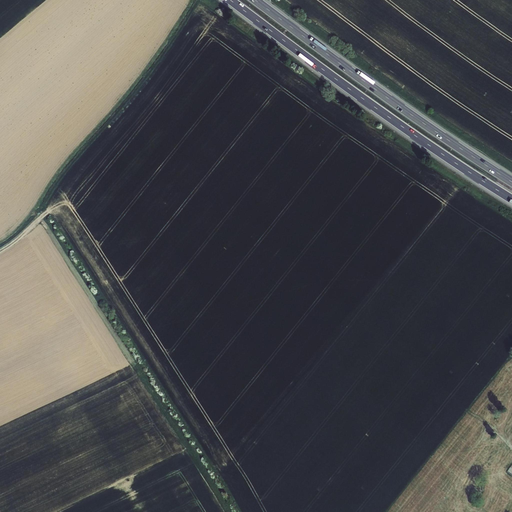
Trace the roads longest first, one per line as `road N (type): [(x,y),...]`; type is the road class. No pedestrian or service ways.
road 1 (motorway): [(230,0),(511,199)]
road 2 (motorway): [(511,182),(255,0)]
